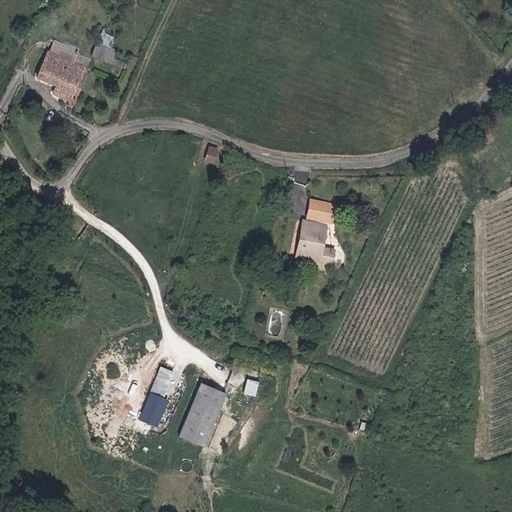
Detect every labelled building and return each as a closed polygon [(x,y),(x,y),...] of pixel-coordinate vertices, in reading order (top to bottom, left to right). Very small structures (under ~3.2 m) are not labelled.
[(100,34),(91,54),(122,66),(127,54),(107,46),(111,38),(100,34)] [(79,49),(54,38),(37,76),(55,84),(52,92),(76,103),(91,67),(75,60),(79,49)] [(220,149),(210,146),(207,159),(216,162),(220,149)] [(339,203),(312,197),(307,215),(335,221),(339,203)] [(325,226),(306,222),(301,244),(298,244),(295,255),(330,264),(333,251),(320,248),(325,226)] [(159,363),(135,413),(149,420),(174,370),(159,363)] [(247,377),(243,391),(255,395),(259,381),(247,377)] [(198,381),(173,432),(197,444),(222,393),(198,381)]
